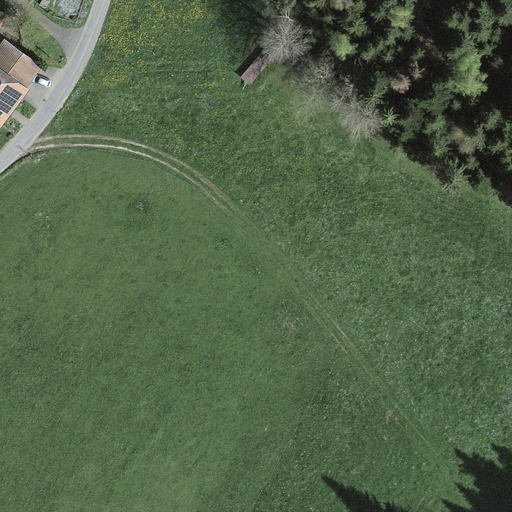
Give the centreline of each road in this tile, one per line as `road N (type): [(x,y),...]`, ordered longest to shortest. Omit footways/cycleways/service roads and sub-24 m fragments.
road 1 (track): [(15,149),(120,146),(184,168),(296,279)]
road 2 (unclassified): [(0,163),(54,102),(101,0)]
